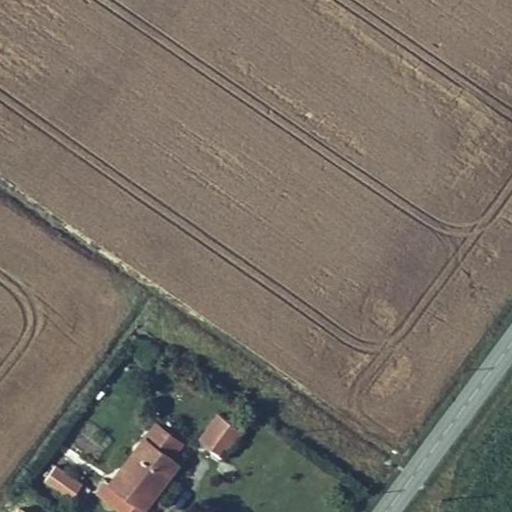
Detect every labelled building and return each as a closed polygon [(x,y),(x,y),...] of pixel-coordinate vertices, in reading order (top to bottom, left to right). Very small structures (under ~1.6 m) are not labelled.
[(136,354),(125,345),(116,358),(137,374),(148,360),(138,352),(136,354)] [(211,423),(193,450),(217,466),(235,439),(211,423)] [(157,433),(144,449),(166,464),(178,448),(157,433)] [(144,511),(175,471),(166,464),(144,449),(110,496),(109,498),(103,493),(94,505),(102,511),(144,511)] [(47,477),(37,491),(64,509),(74,494),(47,477)]
